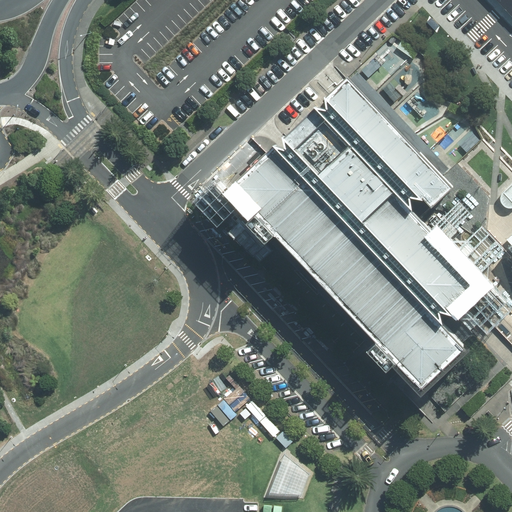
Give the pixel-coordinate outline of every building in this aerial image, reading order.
[(511,0),(485,0),(497,13),(511,28),(511,0)] [(431,18),(427,22),(435,31),(439,27),(431,18)] [(369,61),(364,71),(374,77),(380,67),(369,61)] [(283,145),(231,197),(280,250),(417,400),(422,405),(467,361),(447,340),(437,330),(461,307),(481,287),(420,222),(451,192),(439,181),(346,83),(341,87),(283,145)] [(405,100),(398,106),(405,115),(413,110),(405,100)] [(511,185),(503,194),(500,199),(501,205),(505,209),(511,208),(511,185)] [(310,475),(286,455),(270,495),(302,496),(310,475)]
